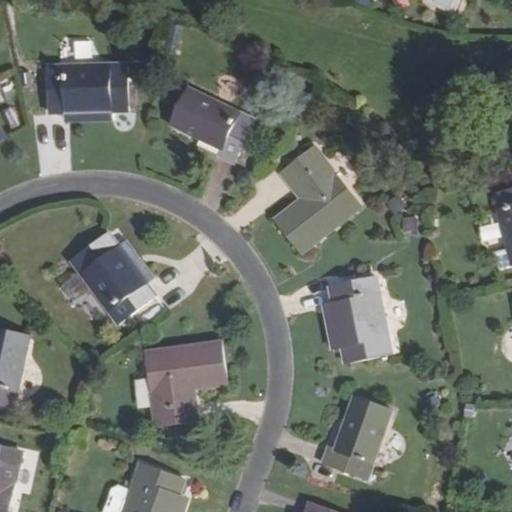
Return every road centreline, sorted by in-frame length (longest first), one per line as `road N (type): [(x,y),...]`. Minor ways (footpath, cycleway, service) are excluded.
road 1 (residential): [(0,208),(64,185),(127,190),(190,217),(234,250),(266,307),(276,368),(267,426),(234,511)]
road 2 (track): [(511,65),(232,0)]
